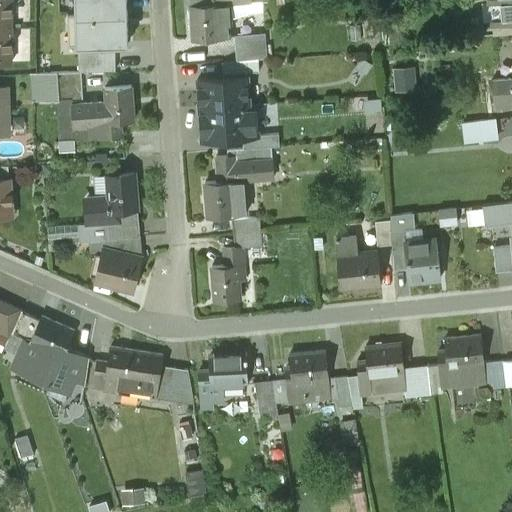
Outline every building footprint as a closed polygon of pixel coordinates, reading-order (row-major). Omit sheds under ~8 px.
[(11,0),(0,0),(0,61),(11,61),(11,0)] [(75,0),(75,13),(127,13),(127,0),(75,0)] [(209,0),(210,5),(191,6),(194,38),(227,36),(224,4),(250,2),(249,0),(209,0)] [(511,0),(492,0),(494,21),(511,18),(511,0)] [(127,13),(75,13),(67,13),(68,30),(76,30),(76,43),(79,43),(115,42),(128,41),(127,13)] [(511,18),(494,21),(495,33),(511,31),(511,18)] [(264,34),(232,36),(234,60),(258,58),(266,58),(264,34)] [(437,39),(427,40),(429,55),(439,54),(437,39)] [(115,42),(79,43),(79,70),(116,69),(115,42)] [(234,60),(222,61),(223,76),(247,75),(247,71),(259,70),(258,58),(234,60)] [(372,64),(363,58),(356,68),(365,74),(372,64)] [(427,61),(397,62),(398,84),(428,83),(427,61)] [(79,70),(31,71),(31,82),(48,82),(48,98),(80,97),(79,70)] [(511,74),(494,77),(497,101),(511,99),(511,74)] [(223,76),(197,78),(199,106),(249,103),(247,75),(223,76)] [(106,100),(73,103),(74,127),(87,127),(89,137),(123,134),(122,119),(135,118),(131,85),(105,87),(106,100)] [(379,98),(361,99),(362,114),(380,113),(379,98)] [(249,103),(199,106),(201,138),(243,135),(257,134),(257,133),(255,102),(249,103)] [(497,115),(486,116),(488,134),(499,133),(497,115)] [(278,132),(257,133),(257,134),(243,135),(243,146),(271,145),(279,145),(278,132)] [(271,145),(240,147),(241,159),(272,156),(271,145)] [(228,154),(216,155),(218,181),(205,182),(208,215),(247,212),(244,179),(273,176),(272,156),(241,159),(240,147),(227,148),(228,154)] [(57,161),(43,162),(44,178),(52,177),(57,169),(57,161)] [(7,164),(0,164),(0,177),(8,176),(7,164)] [(134,171),(107,174),(109,192),(89,194),(86,198),(88,223),(107,222),(106,210),(137,207),(134,171)] [(8,176),(0,177),(0,208),(14,208),(12,188),(9,188),(8,176)] [(511,200),(483,203),(486,226),(511,222),(511,200)] [(446,222),(468,221),(467,203),(445,204),(446,222)] [(137,207),(106,210),(107,222),(108,237),(140,235),(137,207)] [(258,216),(232,219),(234,232),(260,230),(258,216)] [(391,217),(374,219),(376,243),(392,242),(391,217)] [(260,230),(234,232),(235,249),(242,248),(261,247),(260,230)] [(108,237),(101,238),(102,251),(110,250),(141,258),(140,235),(108,237)] [(435,237),(403,241),(406,267),(408,281),(440,277),(435,237)] [(403,241),(392,242),(394,269),(406,267),(403,241)] [(509,245),(495,246),(498,269),(511,268),(509,245)] [(235,249),(223,250),(224,264),(238,263),(239,279),(244,279),(242,248),(235,249)] [(110,250),(102,251),(95,282),(134,291),(141,258),(110,250)] [(377,250),(337,254),(340,285),(380,281),(377,250)] [(224,264),(212,265),(214,298),(240,296),(239,279),(238,263),(224,264)] [(22,309),(0,298),(0,328),(11,334),(22,309)] [(11,334),(4,349),(18,355),(19,356),(27,339),(31,341),(41,318),(22,309),(11,334)] [(75,330),(43,315),(41,318),(31,341),(27,339),(19,356),(18,355),(13,366),(70,392),(75,381),(65,377),(76,351),(67,346),(75,330)] [(481,334),(446,338),(447,350),(438,351),(442,386),(486,381),(484,361),(481,334)] [(402,343),(367,347),(369,361),(358,363),(362,391),(380,388),(378,375),(406,371),(402,343)] [(146,354),(139,352),(111,348),(109,360),(106,376),(141,382),(146,354)] [(325,350),(291,354),(292,370),(296,402),(331,397),(329,379),(325,350)] [(89,357),(76,351),(65,377),(75,381),(86,386),(89,357)] [(162,356),(146,354),(141,382),(106,376),(104,387),(155,396),(161,362),(162,356)] [(246,356),(210,357),(210,363),(211,386),(244,385),(248,384),(246,356)] [(92,385),(104,387),(106,376),(109,360),(97,358),(92,385)] [(504,359),(484,361),(486,381),(492,381),(493,388),(508,386),(508,385),(504,359)] [(188,366),(161,362),(155,396),(193,402),(188,366)] [(210,363),(199,363),(201,407),(215,407),(214,396),(245,395),(244,385),(211,386),(210,363)] [(286,370),(287,381),(273,382),(277,404),(296,402),(292,370),(286,370)] [(348,377),(336,378),(339,396),(340,406),(353,405),(348,377)] [(273,378),(254,380),(257,421),(279,419),(277,404),(273,382),(273,378)] [(336,378),(329,379),(331,397),(339,396),(336,378)] [(26,432),(15,436),(22,458),(33,454),(26,432)] [(142,486),(125,487),(126,503),(143,501),(142,486)] [(106,494),(93,497),(97,511),(108,511),(110,511),(106,494)]
